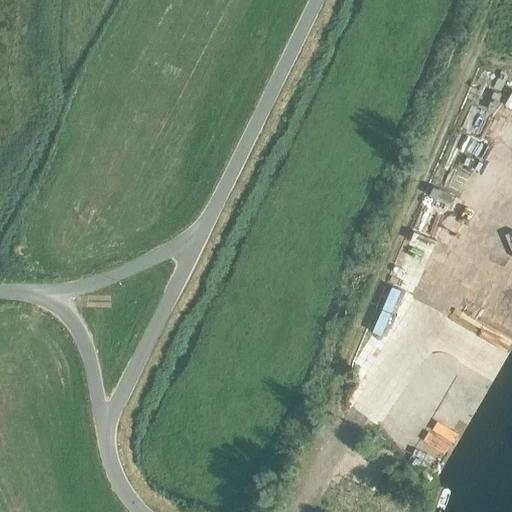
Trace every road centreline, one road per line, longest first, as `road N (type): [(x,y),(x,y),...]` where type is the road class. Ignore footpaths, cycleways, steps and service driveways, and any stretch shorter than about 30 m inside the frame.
road 1 (track): [(335,442),(341,363),(496,0)]
road 2 (track): [(511,202),(441,310),(335,442)]
road 3 (unclassified): [(206,225),(318,0)]
road 4 (unclassified): [(104,441),(206,225)]
road 5 (unclassified): [(206,225),(59,302)]
road 6 (unclassified): [(59,302),(84,338),(104,441)]
